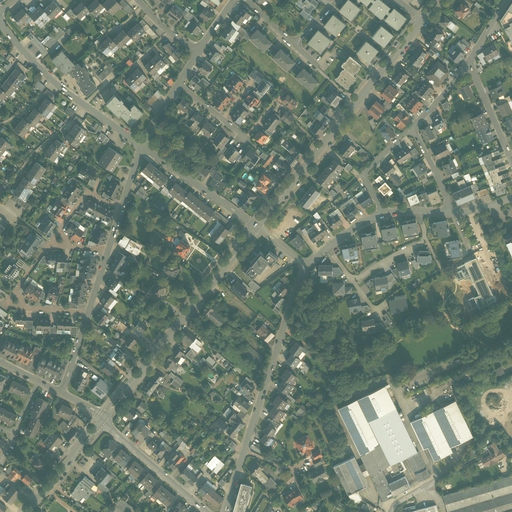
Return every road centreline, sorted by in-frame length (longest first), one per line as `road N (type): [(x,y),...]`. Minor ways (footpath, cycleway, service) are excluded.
road 1 (tertiary): [(257,227),(425,20)]
road 2 (tertiary): [(103,419),(257,227)]
road 3 (residential): [(307,267),(243,452)]
road 4 (residential): [(141,146),(60,88),(0,23)]
road 5 (residential): [(419,211),(419,244),(353,283),(326,247)]
road 6 (residential): [(88,312),(14,299),(54,236)]
road 7 (residential): [(257,227),(141,146)]
road 8 (residential): [(206,511),(103,419)]
